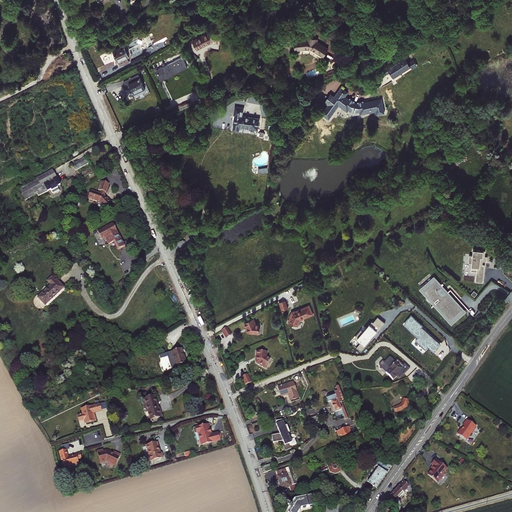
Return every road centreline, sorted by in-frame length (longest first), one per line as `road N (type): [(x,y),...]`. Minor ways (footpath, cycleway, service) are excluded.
road 1 (secondary): [(267,511),(222,381),(58,0)]
road 2 (secondary): [(511,311),(369,511)]
